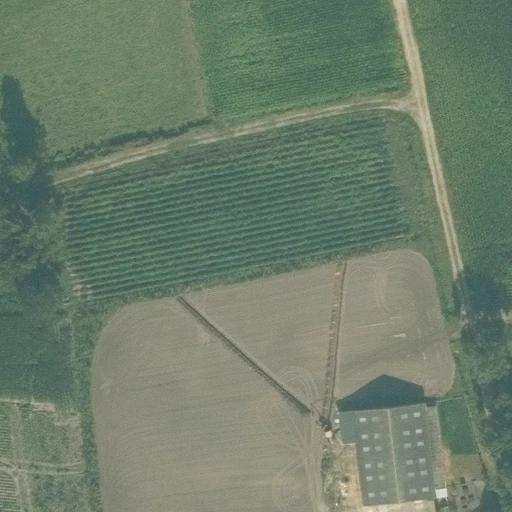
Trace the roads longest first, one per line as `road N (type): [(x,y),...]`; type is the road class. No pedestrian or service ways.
road 1 (track): [(417,98),(0,179)]
road 2 (track): [(417,98),(504,473)]
